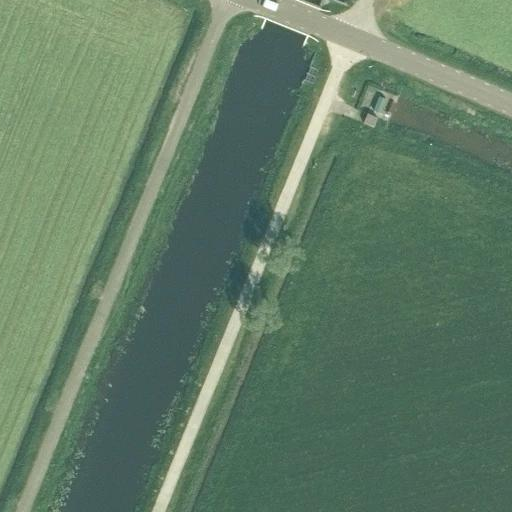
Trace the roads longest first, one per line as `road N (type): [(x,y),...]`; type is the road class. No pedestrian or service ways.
road 1 (unclassified): [(19,511),(227,0)]
road 2 (unclassified): [(157,511),(350,38)]
road 3 (tertiary): [(511,107),(350,38)]
